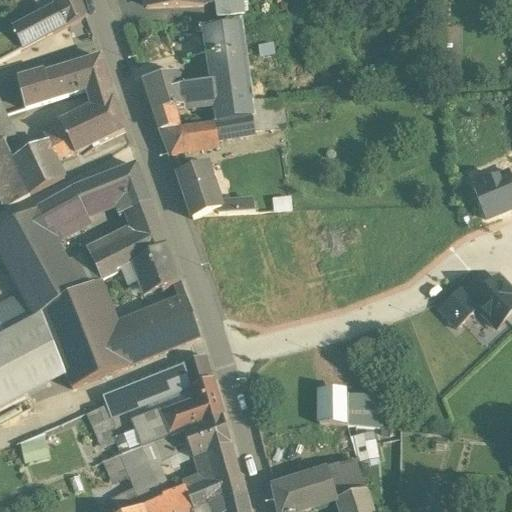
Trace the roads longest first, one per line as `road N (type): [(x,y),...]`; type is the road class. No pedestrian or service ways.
road 1 (tertiary): [(95,0),(223,354)]
road 2 (residential): [(223,354),(427,292),(498,240)]
road 3 (tertiary): [(223,354),(260,511)]
